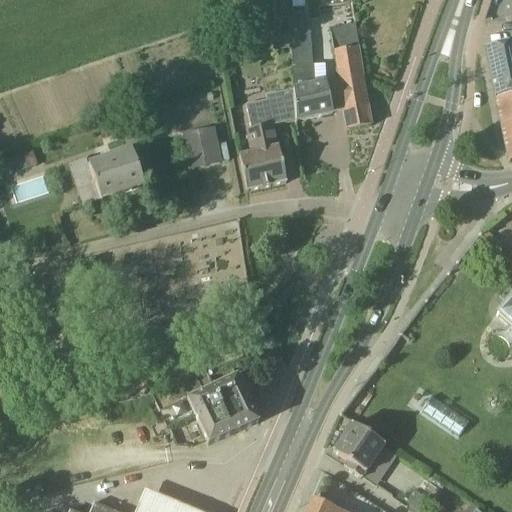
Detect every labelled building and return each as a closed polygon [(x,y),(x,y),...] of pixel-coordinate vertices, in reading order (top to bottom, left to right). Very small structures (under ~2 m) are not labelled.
[(275,0),(277,21),(290,20),(288,0),(275,0)] [(291,0),(293,9),(305,8),(304,0),(291,0)] [(296,122),(332,115),(345,112),(348,132),(370,127),(362,78),(363,78),(355,25),(330,31),(338,84),(315,89),(314,82),(321,81),(321,65),(313,65),(312,48),(308,18),(290,20),(290,28),(292,90),(294,89),(295,94),(295,100),(296,119),(296,122)] [(511,46),(487,51),(496,100),(511,97),(511,46)] [(511,97),(497,101),(496,101),(502,127),(511,124),(511,97)] [(285,185),(272,124),(268,102),(246,107),(251,131),(245,132),(250,154),(238,157),(246,194),(285,185)] [(147,111),(132,117),(136,128),(151,123),(147,111)] [(511,124),(502,127),(509,165),(511,164),(511,163),(511,124)] [(213,130),(182,136),(189,171),(219,166),(213,130)] [(32,152),(0,162),(0,179),(37,167),(32,152)] [(130,152),(87,167),(85,161),(68,167),(82,208),(99,202),(100,203),(143,188),(130,152)] [(511,299),(496,317),(511,332),(511,299)] [(257,425),(236,378),(212,388),(205,372),(152,397),(159,413),(187,401),(207,447),(257,425)] [(456,437),(466,422),(432,399),(422,414),(456,437)] [(382,447),(353,427),(351,426),(332,454),(347,464),(343,470),(360,482),(382,447)] [(178,511),(174,510),(140,495),(132,511),(178,511)] [(332,511),(333,509),(312,500),(307,511),(332,511)]
